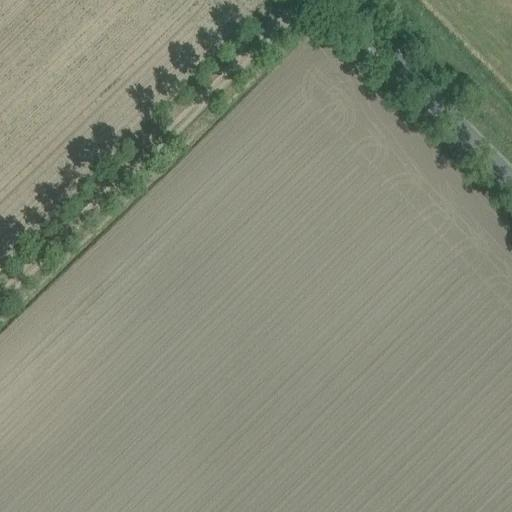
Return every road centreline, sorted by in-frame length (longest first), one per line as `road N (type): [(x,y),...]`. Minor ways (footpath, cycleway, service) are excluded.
road 1 (track): [(310,0),(0,301)]
road 2 (unclassified): [(511,196),(330,0)]
